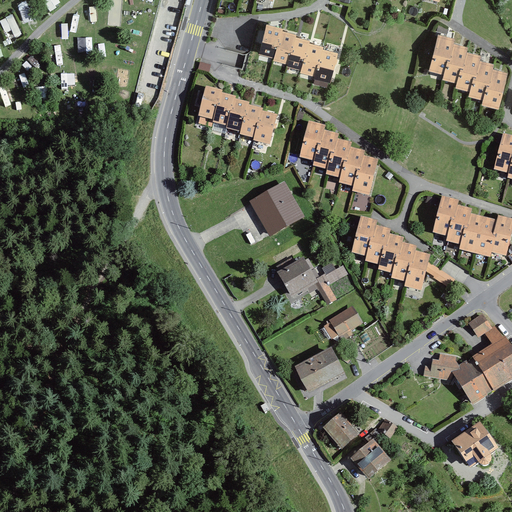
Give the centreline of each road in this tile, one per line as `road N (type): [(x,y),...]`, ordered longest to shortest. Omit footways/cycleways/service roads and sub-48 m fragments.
road 1 (tertiary): [(298,427),(170,205),(166,141),(204,0)]
road 2 (track): [(166,184),(147,197),(41,412),(10,511)]
road 3 (residential): [(352,389),(438,439),(511,385)]
road 4 (residential): [(352,389),(486,296)]
